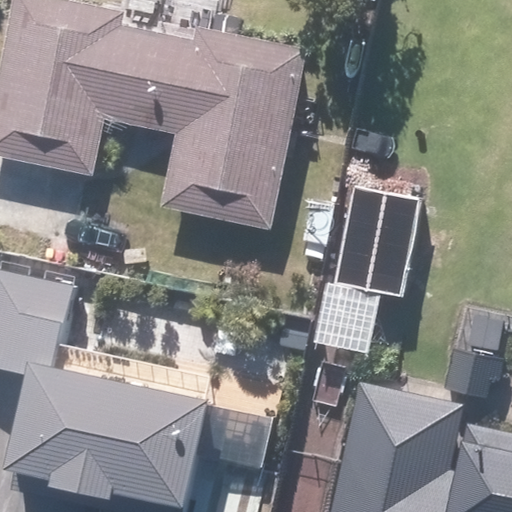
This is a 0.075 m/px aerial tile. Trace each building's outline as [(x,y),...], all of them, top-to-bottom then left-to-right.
[(178,143),(163,216),(271,239),(307,61),(197,38),(194,48),(124,34),(127,20),(25,0),(13,0),(0,66),(0,163),(95,183),(107,128),(178,143)] [(331,292),(320,350),(369,359),(380,299),(405,304),(423,208),(354,195),(336,292),(331,292)] [(8,484),(12,485),(10,499),(70,511),(184,511),(211,386),(63,354),(76,293),(0,276),(0,378),(29,384),(8,484)] [(454,355),(446,392),(489,400),(495,361),(454,355)] [(511,511),(511,443),(444,429),(448,412),(341,388),(313,511),(511,511)]
